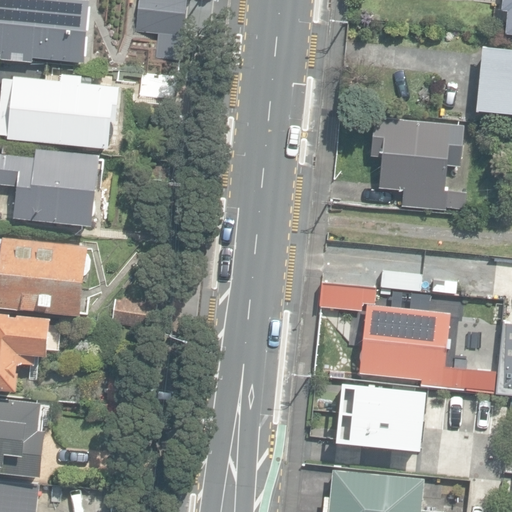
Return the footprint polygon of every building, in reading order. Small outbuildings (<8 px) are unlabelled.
[(3,59),(35,62),(36,57),(86,62),(92,0),(90,0),(0,0),(0,53),(3,54),(3,59)] [(138,0),(136,24),(181,29),(184,0),(138,0)] [(511,0),(502,0),(502,10),(507,10),(505,33),(511,33),(511,0)] [(511,45),(483,43),(476,108),(511,111),(511,45)] [(10,138),(110,148),(113,120),(117,121),(120,86),(83,83),(83,76),(64,74),(63,81),(15,76),(13,97),(3,96),(0,128),(0,134),(10,135),(10,138)] [(147,96),(177,99),(180,77),(149,74),(147,96)] [(402,203),(448,207),(448,205),(466,206),(467,189),(445,187),(447,162),(460,163),(464,123),(373,115),(370,154),(381,155),(378,186),(404,188),(402,203)] [(14,217),(92,225),(99,155),(35,148),(35,157),(0,153),(0,183),(18,185),(14,217)] [(153,179),(169,181),(171,162),(155,160),(153,179)] [(0,304),(82,312),(88,243),(3,235),(1,250),(0,250),(0,304)] [(321,306),(363,310),(363,303),(376,304),(377,288),(323,282),(321,306)] [(115,323),(156,327),(158,300),(117,297),(115,323)] [(418,378),(418,385),(496,393),(498,374),(446,368),(451,314),(368,306),(361,372),(418,378)] [(0,386),(17,388),(19,371),(17,371),(18,362),(20,362),(20,360),(35,361),(35,352),(47,353),(48,347),(59,347),(61,324),(49,323),(50,316),(18,313),(18,315),(10,314),(11,312),(0,310),(0,386)] [(498,374),(496,393),(511,394),(511,324),(503,324),(498,374)] [(108,402),(148,407),(151,379),(111,375),(108,402)] [(332,444),(416,452),(422,395),(338,386),(332,444)] [(0,467),(42,471),(45,426),(40,426),(43,399),(0,395),(0,467)] [(328,509),(328,511),(443,511),(444,506),(420,504),(423,475),(331,466),(329,494),(324,493),(323,508),(328,509)] [(0,511),(38,511),(42,482),(0,478),(0,511)]
